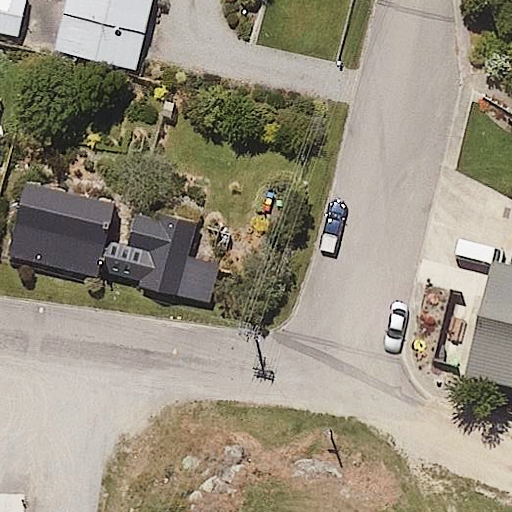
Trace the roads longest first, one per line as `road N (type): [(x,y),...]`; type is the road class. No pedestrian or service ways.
road 1 (residential): [(429,0),(351,403),(0,349)]
road 2 (unknown): [(351,403),(435,382),(511,405)]
